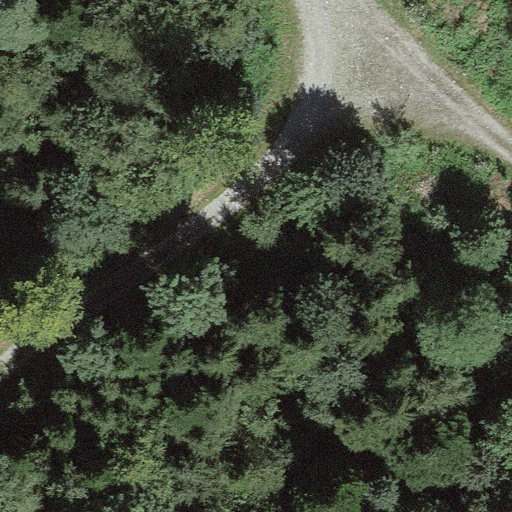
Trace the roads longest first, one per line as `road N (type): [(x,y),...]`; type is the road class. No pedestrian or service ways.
road 1 (track): [(0,367),(161,257),(256,176),(297,128),(317,82),(321,39),(306,0)]
road 2 (track): [(321,39),(511,150)]
